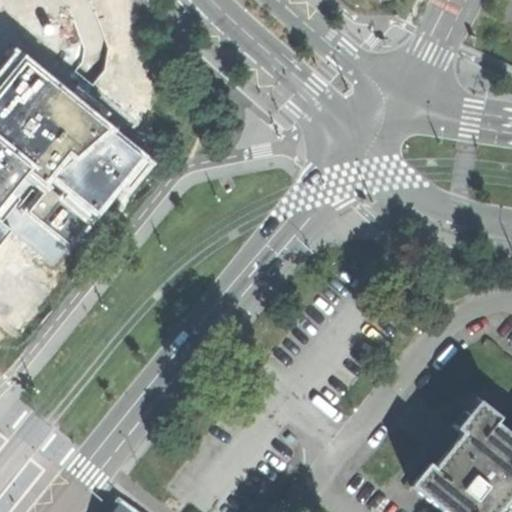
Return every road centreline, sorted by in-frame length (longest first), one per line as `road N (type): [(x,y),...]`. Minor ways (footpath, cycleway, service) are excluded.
road 1 (tertiary): [(53,511),(353,142)]
road 2 (residential): [(511,296),(470,312),(419,358),(293,511)]
road 3 (tertiary): [(203,0),(353,142)]
road 4 (tertiary): [(353,142),(407,191),(511,219)]
road 5 (tertiary): [(399,89),(341,54),(279,0)]
